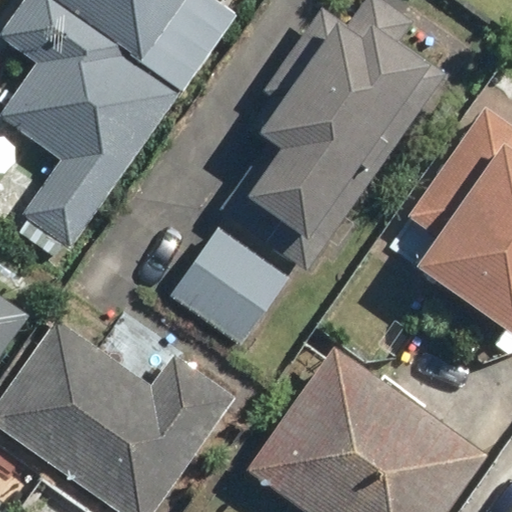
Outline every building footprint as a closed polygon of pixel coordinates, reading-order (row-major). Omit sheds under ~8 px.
[(75,247),(188,87),(147,58),(188,0),(28,0),(4,33),(39,58),(0,113),(0,114),(64,159),(26,213),(75,247)] [(312,274),(396,149),(387,143),(416,101),(425,107),(449,72),(353,7),(266,136),(287,151),(268,179),(257,172),(227,216),(312,274)] [(511,139),(480,117),(407,223),(443,248),(426,271),(511,330),(511,139)] [(219,227),(169,297),(246,351),(296,280),(219,227)] [(0,290),(0,358),(32,313),(0,290)] [(90,339),(62,318),(0,401),(0,424),(118,511),(156,511),(241,397),(116,304),(90,339)] [(333,350),(249,474),(305,511),(452,511),(490,456),(333,350)]
